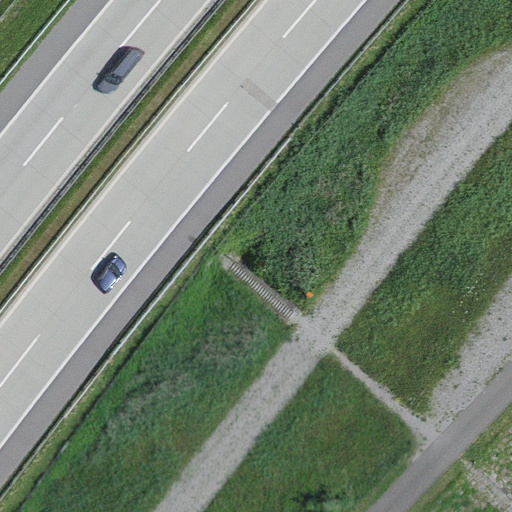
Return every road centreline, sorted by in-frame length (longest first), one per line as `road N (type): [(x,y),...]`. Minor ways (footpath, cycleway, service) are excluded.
road 1 (track): [(511,92),(310,331),(172,511)]
road 2 (motorway): [(0,388),(317,0)]
road 3 (motorway): [(161,0),(0,198)]
road 4 (track): [(511,386),(389,511)]
road 5 (track): [(511,330),(450,450)]
